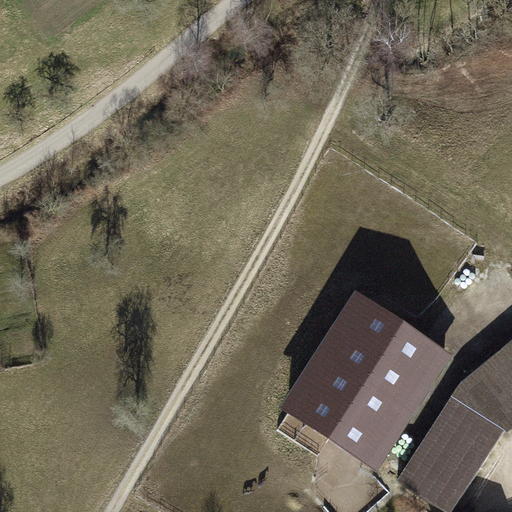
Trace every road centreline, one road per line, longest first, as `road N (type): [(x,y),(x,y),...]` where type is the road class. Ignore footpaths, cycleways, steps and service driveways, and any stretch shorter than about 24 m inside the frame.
road 1 (track): [(381,0),(335,114),(113,511)]
road 2 (unclassified): [(0,174),(71,134),(241,0)]
